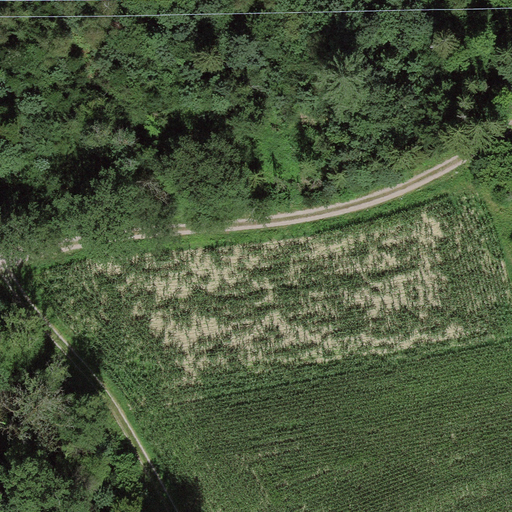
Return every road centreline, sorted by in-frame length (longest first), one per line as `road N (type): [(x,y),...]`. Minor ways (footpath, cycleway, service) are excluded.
road 1 (track): [(511,127),(461,162),(378,198),(0,265)]
road 2 (track): [(0,261),(97,386),(174,511)]
